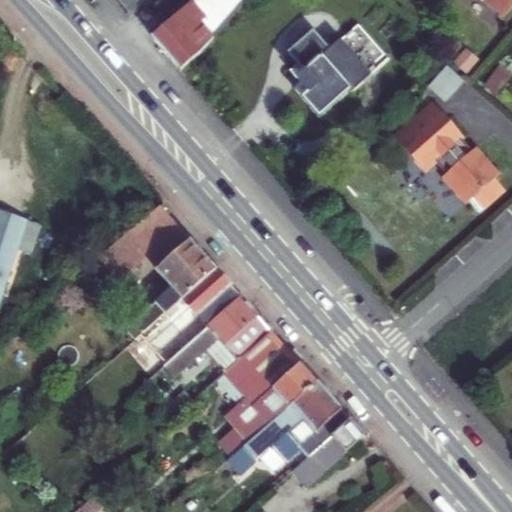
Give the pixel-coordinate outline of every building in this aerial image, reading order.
[(210,94),(284,10),(273,0),(248,0),(243,4),(241,1),(179,58),(210,94)] [(511,0),(489,0),(511,19),(511,0)] [(349,141),(386,108),(364,82),(350,95),(346,89),(359,77),(345,59),(321,81),(328,89),(321,95),(328,103),(321,109),(349,141)] [(429,90),(445,103),(463,82),(446,68),(429,90)] [(476,154),(474,156),(466,163),(455,150),(462,144),(465,141),(434,105),(393,140),(425,177),(437,167),(446,178),(442,183),(465,210),(469,207),(480,218),(506,195),(496,184),(499,180),(476,154)] [(474,156),(462,144),(455,150),(466,163),(474,156)] [(151,251),(179,282),(133,321),(143,333),(168,312),(224,264),(168,200),(87,266),(98,279),(118,263),(127,272),(151,251)] [(0,301),(27,217),(0,208),(0,301)] [(197,303),(214,323),(249,293),(224,264),(168,312),(175,321),(197,303)] [(249,293),(214,323),(214,324),(228,341),(232,338),(246,353),(277,326),(258,304),(249,293)] [(266,371),(278,386),(307,360),(294,346),(266,371)] [(307,360),(278,386),(295,405),(323,380),(307,360)] [(292,431),(315,456),(338,434),(356,418),(323,380),(295,405),(289,411),(275,423),(234,459),(247,473),(292,431)] [(248,403),(253,408),(260,402),(255,396),(248,403)] [(267,415),(275,423),(289,411),(280,402),(267,415)] [(348,447),(352,451),(370,434),(356,418),(338,434),(348,447)] [(197,443),(178,421),(141,453),(160,475),(197,443)] [(325,467),(348,447),(338,434),(315,456),(325,467)] [(315,456),(304,466),(318,481),(352,451),(348,447),(325,467),(315,456)] [(102,489),(76,511),(112,511),(117,508),(102,489)]
